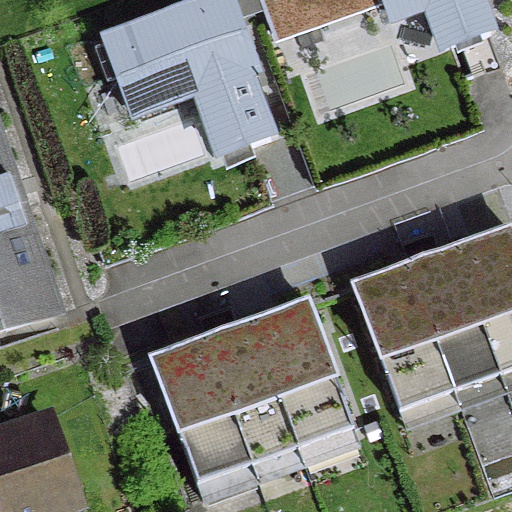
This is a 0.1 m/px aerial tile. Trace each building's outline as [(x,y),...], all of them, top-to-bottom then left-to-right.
[(424,11),(440,54),(486,38),(472,0),(254,0),(267,37),(368,0),(378,0),(387,24),(424,11)] [(252,76),(225,1),(101,46),(129,121),(193,98),(216,162),(266,143),(243,80),(252,76)] [(0,334),(49,318),(0,171),(0,334)] [(451,254),(497,379),(511,373),(511,250),(506,234),(451,254)] [(405,271),(451,396),(497,379),(451,254),(405,271)] [(395,416),(451,396),(405,271),(350,291),(395,416)] [(294,453),(350,433),(304,307),(249,328),(294,453)] [(203,344),(248,470),(294,453),(249,328),(203,344)] [(203,344),(148,364),(193,490),(248,470),(203,344)] [(0,511),(61,511),(72,509),(42,423),(0,437),(0,511)]
